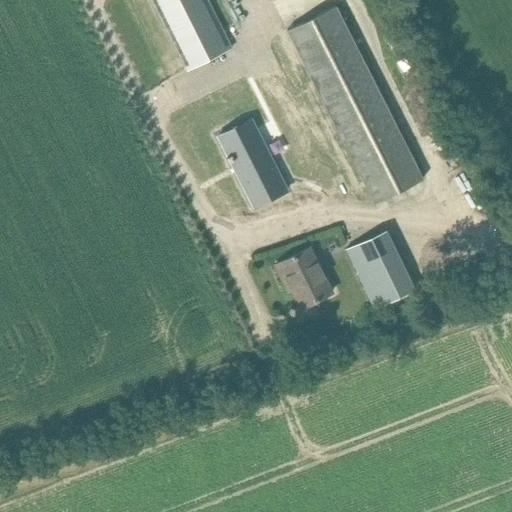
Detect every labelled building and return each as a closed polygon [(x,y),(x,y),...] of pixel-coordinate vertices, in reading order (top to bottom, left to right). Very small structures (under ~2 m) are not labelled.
[(151,0),(187,70),(231,48),(206,0),(151,0)] [(374,203),(422,179),(335,5),(287,30),(374,203)] [(254,205),(285,190),(250,120),(219,136),(229,155),(226,156),(229,161),(231,160),(254,205)] [(381,241),(350,257),(376,309),(413,290),(403,268),(396,271),(381,241)] [(286,277),(301,307),(331,292),(309,247),(275,264),(282,279),(286,277)]
